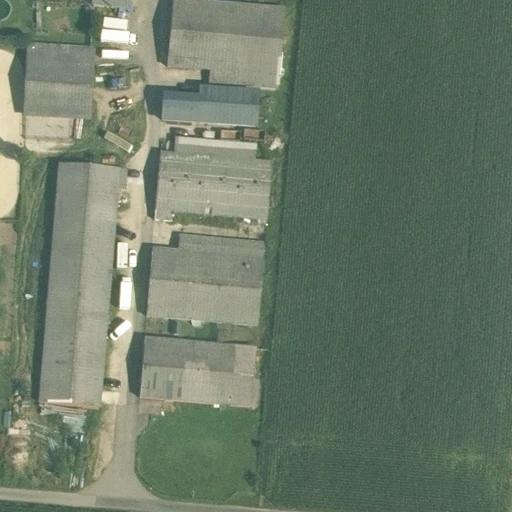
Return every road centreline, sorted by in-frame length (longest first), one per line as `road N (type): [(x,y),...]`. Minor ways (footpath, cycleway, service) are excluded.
road 1 (unclassified): [(158,0),(121,503)]
road 2 (unclassified): [(121,503),(0,493)]
